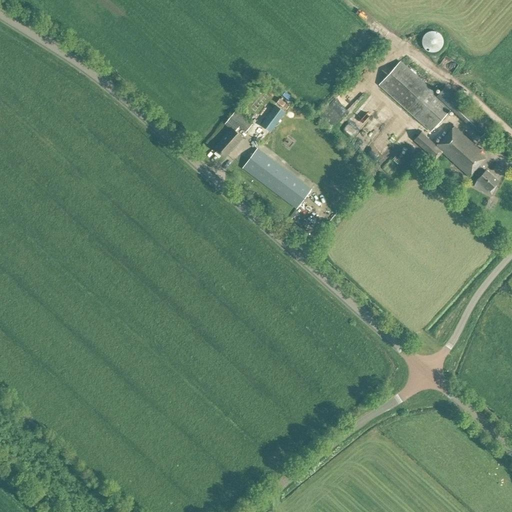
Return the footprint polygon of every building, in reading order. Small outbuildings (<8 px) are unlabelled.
[(432,52),(435,52),(438,50),(440,49),(441,47),(442,44),(443,42),(442,39),(441,36),(439,33),(437,32),(434,31),(432,31),(429,31),(427,32),(424,34),(423,36),(421,39),(421,42),(422,44),(423,47),(424,49),(426,50),(429,52),(432,52)] [(430,132),(450,110),(435,97),(436,96),(400,63),(379,85),(430,132)] [(337,125),(348,107),(333,98),(322,116),(337,125)] [(451,111),(481,137),(490,127),(461,100),(451,111)] [(285,112),(275,105),(261,125),(271,132),(285,112)] [(230,129),(214,147),(222,155),(224,153),(226,154),(241,137),(235,132),(240,127),(245,132),(251,124),(236,111),(224,124),(230,129)] [(362,149),(380,130),(370,121),(352,140),(362,149)] [(481,151),(454,127),(436,146),(421,132),(414,140),(435,160),(442,152),(469,177),(473,172),(479,178),(477,180),(474,186),(491,195),(496,186),(494,185),(498,181),(486,171),(485,171),(479,166),(485,159),(479,153),(481,151)] [(310,190),(256,150),(244,166),(297,206),(310,190)]
